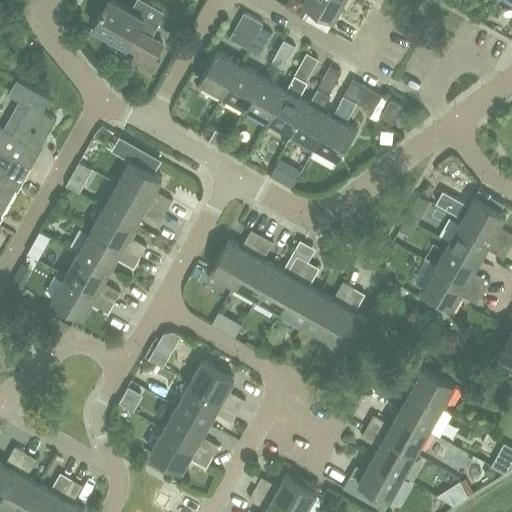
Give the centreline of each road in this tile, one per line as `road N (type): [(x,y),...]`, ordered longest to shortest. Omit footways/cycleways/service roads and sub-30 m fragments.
road 1 (residential): [(0,280),(104,100)]
road 2 (residential): [(389,28),(370,62),(255,0)]
road 3 (residential): [(160,307),(232,175)]
road 4 (residential): [(214,511),(285,379)]
road 5 (residential): [(0,400),(78,346),(124,369)]
road 6 (residential): [(338,209),(456,123)]
road 7 (residential): [(285,379),(160,307)]
road 8 (residential): [(151,126),(219,0)]
road 9 (residential): [(118,471),(0,407)]
road 10 (residential): [(104,100),(45,32),(47,0)]
